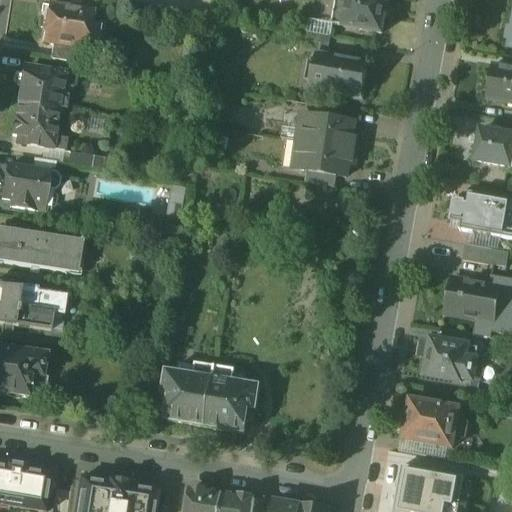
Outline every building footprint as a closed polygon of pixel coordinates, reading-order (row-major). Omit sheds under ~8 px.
[(388,1),(382,0),(349,0),(347,13),(335,11),(333,27),(344,29),(344,30),(382,36),(388,1)] [(49,7),(42,6),(38,30),(42,31),(43,29),(46,28),(49,7)] [(92,14),(49,7),(46,28),(43,29),(42,31),(41,40),(43,42),(43,44),(52,45),(77,49),(87,51),(92,14)] [(331,39),(300,34),(297,47),(329,52),(331,39)] [(77,49),(52,45),(50,61),(75,65),(77,49)] [(351,62),(338,60),(337,61),(329,59),(323,95),(354,100),(354,102),(364,103),(366,91),(364,91),(369,66),(351,63),(351,62)] [(104,71),(81,67),(80,79),(102,83),(104,71)] [(511,72),(490,69),(485,103),(511,107),(511,72)] [(62,76),(41,72),(39,82),(24,79),(19,107),(54,113),(57,97),(59,97),(62,76)] [(54,113),(19,107),(15,136),(30,138),(29,146),(51,149),(53,131),(52,131),(54,113)] [(346,111),(316,107),(314,119),(344,123),(346,111)] [(314,119),(306,118),(305,127),(299,132),(297,144),(356,153),(358,138),(352,138),(354,125),(344,123),(314,119)] [(511,138),(480,133),(475,165),(511,170),(511,138)] [(356,153),(297,144),(295,157),(301,163),(299,173),(308,174),(337,179),(347,180),(349,167),(354,168),(356,153)] [(105,160),(69,155),(67,166),(103,172),(105,160)] [(56,176),(6,168),(1,202),(10,203),(9,210),(49,216),(49,215),(55,211),(57,199),(53,193),(58,190),(59,181),(56,176)] [(337,179),(308,174),(306,186),(335,191),(337,179)] [(449,178),(447,194),(460,196),(462,180),(449,178)] [(99,196),(156,207),(159,191),(102,181),(99,196)] [(170,213),(184,215),(188,188),(173,186),(170,213)] [(511,203),(466,195),(465,202),(454,200),(450,224),(461,226),(460,233),(468,234),(469,234),(501,240),(511,242),(511,203)] [(83,233),(60,229),(58,241),(81,245),(83,233)] [(58,241),(0,232),(0,265),(77,278),(82,245),(81,245),(58,241)] [(501,240),(469,234),(466,247),(498,253),(501,240)] [(466,247),(464,262),(495,268),(495,266),(506,268),(509,255),(498,253),(466,247)] [(490,286),(451,279),(445,315),(477,320),(475,335),(492,338),(493,332),(511,335),(511,280),(492,277),(490,286)] [(66,300),(0,290),(0,326),(1,326),(0,333),(0,338),(29,343),(31,331),(51,334),(51,332),(53,316),(63,318),(66,300)] [(470,334),(448,330),(446,342),(468,346),(470,334)] [(67,334),(51,332),(51,334),(31,331),(29,343),(64,349),(67,334)] [(446,342),(432,339),(426,375),(462,381),(463,378),(474,380),(477,360),(466,358),(468,346),(446,342)] [(50,358),(0,350),(0,394),(28,399),(28,398),(31,378),(46,380),(50,358)] [(195,382),(169,378),(165,400),(172,401),(168,425),(206,431),(215,372),(197,369),(195,382)] [(235,375),(215,372),(206,431),(245,436),(249,413),(257,414),(260,391),(234,387),(235,375)] [(46,380),(31,378),(28,398),(43,401),(44,398),(57,400),(60,383),(46,380)] [(442,406),(428,404),(428,405),(411,402),(404,442),(453,450),(460,410),(442,408),(442,406)] [(162,416),(151,414),(147,435),(159,437),(162,416)] [(3,468),(0,467),(0,507),(28,511),(45,511),(51,476),(28,472),(29,468),(3,464),(3,468)] [(427,477),(417,475),(416,481),(426,483),(427,477)] [(438,479),(427,477),(426,483),(437,486),(438,479)] [(416,481),(398,478),(393,511),(399,511),(434,511),(438,486),(437,486),(426,483),(416,481)] [(155,511),(158,493),(132,489),(132,485),(107,480),(107,485),(79,480),(74,511),(155,511)] [(204,493),(191,491),(187,511),(219,511),(221,499),(204,496),(204,493)] [(236,501),(221,499),(219,511),(250,511),(252,501),(236,499),(236,501)]
